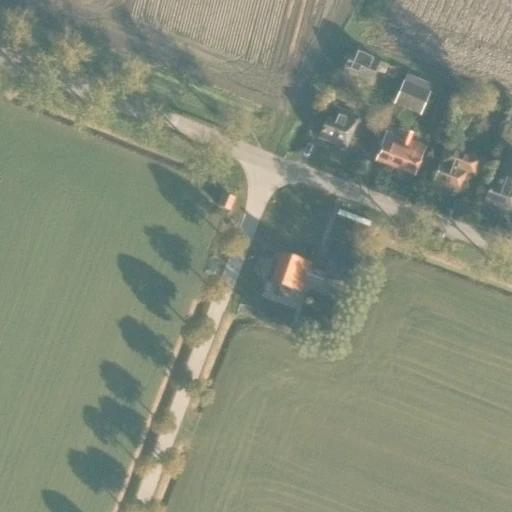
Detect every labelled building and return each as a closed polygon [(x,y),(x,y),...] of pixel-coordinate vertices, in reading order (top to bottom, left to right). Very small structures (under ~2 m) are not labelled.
[(389,65),(352,49),(341,73),(369,85),(375,72),(384,76),(389,65)] [(432,85),(406,75),(394,105),(420,116),(432,85)] [(346,149),(359,117),(332,106),(319,139),(346,149)] [(415,175),(425,147),(386,133),(376,160),(415,175)] [(482,177),(486,165),(479,162),(480,160),(446,147),(433,182),(459,191),(466,173),(474,176),(475,174),(482,177)] [(511,155),(502,152),(484,201),(511,211),(511,210),(511,155)] [(228,211),(233,197),(225,194),(219,207),(228,211)] [(361,253),(337,243),(324,275),(337,280),(336,284),(345,288),(347,283),(348,284),(361,253)] [(301,291),(311,263),(281,252),(271,281),(301,291)]
